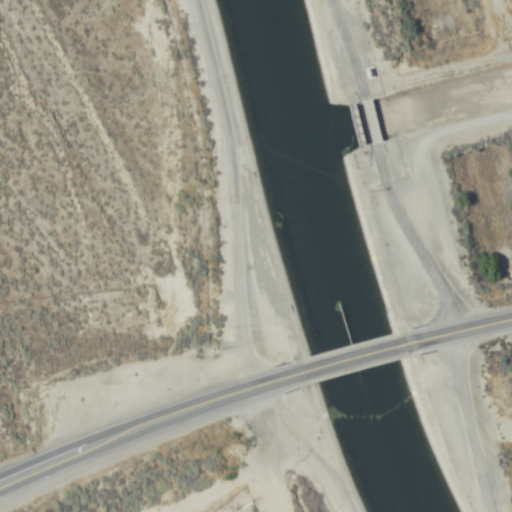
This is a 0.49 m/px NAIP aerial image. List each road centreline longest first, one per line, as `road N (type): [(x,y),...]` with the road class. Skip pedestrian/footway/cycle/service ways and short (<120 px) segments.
road 1 (primary): [(0,484),(159,418),(295,374)]
road 2 (track): [(283,511),(269,479),(256,387)]
